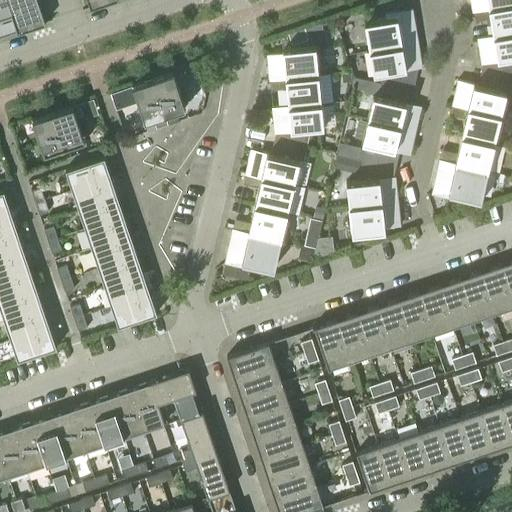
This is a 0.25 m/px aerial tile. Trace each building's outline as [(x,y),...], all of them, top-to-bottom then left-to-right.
[(19,29),(46,20),(38,0),(0,0),(0,15),(13,11),(19,29)] [(511,0),(472,0),(473,8),(511,1),(511,0)] [(478,36),(478,37),(511,30),(511,1),(473,8),(474,9),(476,19),(491,16),(494,33),(478,36)] [(365,19),(370,48),(419,40),(413,6),(386,11),(386,15),(365,19)] [(290,31),(293,41),(308,36),(305,26),(290,31)] [(504,57),(502,69),(511,71),(511,30),(478,37),(482,61),(504,57)] [(384,71),(381,80),(395,83),(398,69),(423,64),(419,40),(370,48),(374,73),(384,71)] [(268,52),(270,76),(319,72),(316,42),(283,46),(283,50),(268,52)] [(174,69),(153,76),(165,113),(186,106),(174,69)] [(458,77),(453,101),(501,113),(506,89),(511,90),(511,85),(511,71),(502,69),(498,86),(458,77)] [(273,104),(273,105),(322,101),(319,72),(270,76),(270,77),(271,87),(287,86),(289,103),(273,104)] [(342,72),(343,80),(351,80),(350,72),(342,72)] [(165,113),(153,76),(133,83),(145,120),(165,113)] [(406,100),(409,87),(395,83),(381,80),(378,93),(374,92),(368,116),(416,127),(422,103),(406,100)] [(297,128),(295,138),(308,141),(311,126),(324,125),(322,101),(273,105),(275,130),(297,128)] [(466,116),(462,133),(494,141),(501,113),(453,101),(453,102),(451,112),(466,116)] [(73,103),(53,110),(65,146),(85,139),(73,103)] [(65,146),(53,110),(32,117),(44,153),(65,146)] [(367,142),(363,158),(377,161),(380,145),(410,152),(416,127),(368,116),(362,141),(367,142)] [(440,157),(488,169),(494,141),(462,133),(458,151),(443,147),(441,157),(440,157)] [(251,146),(246,170),(294,182),(299,158),(304,159),(308,141),(295,138),(291,155),(251,146)] [(363,156),(364,144),(341,141),(339,153),(363,156)] [(66,167),(72,187),(111,174),(104,154),(66,167)] [(488,169),(440,157),(432,191),(464,199),(465,194),(481,198),(488,169)] [(347,179),(349,203),(398,198),(396,174),(373,176),(377,161),(363,158),(359,177),(347,179)] [(259,184),(255,202),(287,210),(294,182),(246,170),(246,171),(244,181),(259,184)] [(495,192),(498,174),(489,172),(486,190),(495,192)] [(72,187),(79,206),(118,193),(111,174),(72,187)] [(31,188),(35,199),(45,196),(41,185),(31,188)] [(0,188),(0,211),(11,208),(4,188),(0,188)] [(79,206),(85,226),(124,213),(118,193),(79,206)] [(45,196),(35,199),(39,212),(49,209),(45,196)] [(398,198),(349,203),(352,233),(366,232),(383,230),(385,229),(385,225),(401,223),(398,198)] [(233,226),(281,238),(287,210),(255,202),(251,220),(236,216),(233,226)] [(313,217),(322,219),(324,207),(315,205),(313,217)] [(0,211),(0,232),(17,227),(11,208),(0,211)] [(85,226),(92,245),(131,232),(124,213),(85,226)] [(44,226),(48,238),(58,235),(54,223),(44,226)] [(281,238),(233,226),(225,260),(252,266),(253,262),(274,266),(281,238)] [(0,232),(0,254),(24,247),(17,227),(0,232)] [(367,240),(383,235),(383,230),(366,232),(367,240)] [(92,245),(98,265),(137,252),(131,232),(92,245)] [(58,235),(48,238),(52,250),(62,247),(58,235)] [(313,257),(315,247),(304,245),(301,244),(298,258),(307,260),(308,260),(312,261),(312,259),(313,257)] [(0,254),(0,276),(30,266),(24,247),(0,254)] [(98,265),(105,284),(144,271),(137,252),(98,265)] [(502,261),(500,262),(511,298),(511,257),(510,258),(511,263),(503,266),(502,261)] [(57,265),(61,277),(71,274),(67,262),(57,265)] [(481,268),(479,269),(493,311),(511,304),(511,298),(500,262),(490,265),(492,270),(483,273),(481,268)] [(0,276),(0,297),(37,286),(30,266),(0,276)] [(461,275),(459,276),(473,317),(493,311),(479,269),(469,272),(471,277),(463,280),(461,275)] [(105,284),(112,304),(150,291),(144,271),(105,284)] [(71,274),(61,277),(65,289),(75,286),(71,274)] [(440,282),(438,283),(452,324),(473,317),(459,276),(449,279),(451,284),(442,287),(440,282)] [(420,289),(418,289),(432,331),(452,324),(438,283),(428,286),(430,291),(421,294),(420,289)] [(0,297),(0,304),(4,318),(43,305),(37,286),(0,297)] [(399,296),(397,296),(411,338),(432,331),(418,289),(408,293),(409,298),(401,301),(399,296)] [(150,291),(112,304),(118,324),(157,311),(150,291)] [(378,303),(376,303),(390,345),(411,338),(397,296),(387,300),(389,305),(380,308),(378,303)] [(70,304),(74,316),(84,313),(80,301),(70,304)] [(358,309),(356,310),(370,352),(390,345),(376,303),(367,307),(368,312),(360,315),(358,309)] [(4,318),(11,337),(50,325),(43,305),(4,318)] [(337,316),(335,317),(349,359),(370,352),(356,310),(346,313),(348,318),(339,321),(337,316)] [(84,313),(74,316),(78,328),(88,325),(84,313)] [(349,359),(335,317),(326,320),(327,325),(319,328),(317,323),(313,324),(313,326),(315,325),(328,366),(330,366),(329,365),(349,359)] [(50,325),(11,337),(18,357),(56,345),(50,325)] [(511,335),(503,339),(506,350),(511,347),(511,335)] [(301,339),(305,352),(316,348),(312,336),(301,339)] [(233,372),(234,375),(239,374),(276,361),(269,339),(227,353),(230,363),(235,362),(238,370),(233,372)] [(506,350),(503,339),(493,342),(497,353),(506,350)] [(316,348),(305,352),(308,360),(319,357),(316,348)] [(473,349),(462,353),(465,363),(476,360),(473,349)] [(465,363),(462,353),(452,356),(455,367),(465,363)] [(511,366),(508,355),(499,359),(502,369),(511,366)] [(241,396),(246,394),(283,382),(276,361),(239,374),(242,382),(237,384),(241,396)] [(432,363),(421,367),(424,377),(435,373),(432,363)] [(478,365),(467,369),(471,380),(482,376),(478,365)] [(174,395),(181,416),(203,409),(189,366),(158,376),(159,379),(151,381),(150,379),(149,379),(163,421),(164,420),(158,400),(174,395)] [(424,377),(421,367),(411,370),(414,381),(424,377)] [(471,380),(467,369),(457,372),(461,383),(471,380)] [(315,380),(319,393),(330,389),(325,377),(315,380)] [(390,377),(379,380),(383,391),(394,387),(390,377)] [(144,427),(163,421),(149,379),(139,383),(139,385),(132,388),(131,385),(130,386),(144,427)] [(437,379),(426,383),(430,394),(441,390),(437,379)] [(383,391),(379,380),(369,384),(373,394),(383,391)] [(248,416),(253,414),(290,402),(283,382),(246,394),(249,403),(244,404),(248,416)] [(430,394),(426,383),(416,386),(420,397),(430,394)] [(124,434),(144,427),(130,386),(119,389),(120,392),(113,394),(112,392),(110,392),(124,434)] [(330,389),(319,393),(322,401),(332,398),(330,389)] [(104,441),(124,434),(110,392),(99,396),(100,398),(93,401),(92,398),(90,399),(104,441)] [(396,393),(385,397),(388,407),(399,404),(396,393)] [(339,397),(342,408),(353,404),(349,394),(339,397)] [(388,407),(385,397),(375,400),(378,411),(388,407)] [(511,397),(501,402),(511,434),(511,397)] [(85,447),(104,441),(90,399),(80,402),(81,405),(73,407),(72,405),(71,405),(85,447)] [(251,425),(254,435),(296,421),(290,402),(253,414),(256,423),(251,425)] [(511,434),(501,402),(480,408),(493,446),(495,445),(494,440),(502,437),(504,442),(511,439),(511,434)] [(353,404),(342,408),(346,418),(356,415),(353,404)] [(66,454),(85,447),(71,405),(61,409),(62,411),(54,414),(53,411),(52,412),(66,454)] [(480,408),(460,415),(472,452),(475,452),(473,446),(482,444),(484,449),(493,446),(480,408)] [(179,450),(182,459),(216,448),(203,409),(181,416),(191,446),(179,450)] [(46,460),(66,454),(52,412),(41,415),(42,418),(35,420),(34,418),(32,418),(46,460)] [(460,415),(439,422),(452,459),(454,458),(453,453),(461,450),(463,456),(472,452),(460,415)] [(27,467),(46,460),(32,418),(22,422),(23,424),(15,427),(14,424),(13,425),(27,467)] [(329,421),(332,430),(342,427),(339,418),(329,421)] [(266,452),(302,440),(296,421),(254,435),(258,445),(263,444),(266,452)] [(439,422),(419,429),(431,466),(434,465),(432,460),(441,457),(442,462),(452,459),(439,422)] [(0,450),(8,473),(27,467),(13,425),(3,428),(4,431),(0,431),(0,450)] [(342,427),(332,430),(336,442),(346,439),(342,427)] [(419,429),(398,436),(410,473),(413,472),(412,467),(420,464),(422,469),(431,466),(419,429)] [(398,436),(377,443),(390,480),(393,479),(391,473),(400,471),(402,476),(410,473),(398,436)] [(270,464),(273,473),(309,460),(302,440),(266,452),(261,454),(265,466),(270,464)] [(390,480),(377,443),(358,449),(357,449),(356,449),(369,487),(373,485),(371,480),(380,477),(381,482),(390,480)] [(198,465),(207,494),(229,487),(216,448),(182,459),(185,469),(198,465)] [(153,455),(156,465),(168,461),(165,451),(153,455)] [(145,458),(133,462),(137,471),(149,467),(145,458)] [(342,462),(345,471),(356,468),(353,459),(342,462)] [(277,484),(280,493),(316,481),(309,460),(273,473),(268,474),(272,486),(277,484)] [(137,471),(133,462),(121,466),(124,475),(137,471)] [(170,466),(158,470),(161,480),(173,476),(170,466)] [(356,468),(345,471),(349,483),(360,480),(356,468)] [(161,480),(158,470),(146,474),(149,484),(161,480)] [(106,471),(94,475),(98,484),(110,480),(106,471)] [(98,484),(94,475),(82,479),(86,488),(98,484)] [(131,480),(119,484),(122,493),(134,489),(131,480)] [(316,481),(280,493),(274,495),(275,498),(281,496),(283,505),(278,507),(280,511),(296,511),(324,503),(316,481)] [(68,484),(56,488),(59,497),(71,493),(68,484)] [(122,493),(119,484),(107,488),(110,497),(122,493)] [(195,511),(191,501),(190,501),(193,511),(237,511),(229,487),(207,494),(213,511),(195,511)] [(59,497),(56,488),(44,492),(47,501),(59,497)] [(26,495),(30,507),(40,504),(36,492),(26,495)] [(92,493),(80,497),(83,506),(95,502),(92,493)] [(26,506),(22,495),(11,499),(14,510),(26,506)] [(83,506),(80,497),(68,501),(71,510),(83,506)] [(167,498),(131,510),(131,511),(155,511),(170,507),(167,498)] [(0,502),(0,511),(9,511),(6,501),(0,502)] [(193,511),(190,501),(171,508),(172,511),(193,511)]
